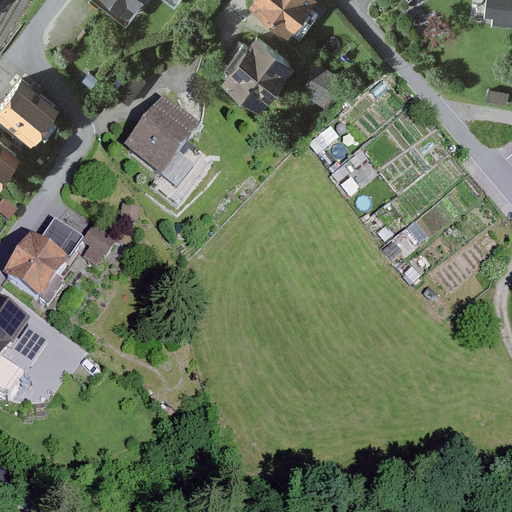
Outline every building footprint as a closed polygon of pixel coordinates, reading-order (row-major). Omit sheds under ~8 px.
[(143,0),(98,0),(129,21),(143,0)] [(312,0),(251,0),(250,3),(294,30),(312,0)] [(511,0),(486,0),(484,24),(511,27),(511,0)] [(291,58),(250,32),(221,77),(262,104),(291,58)] [(346,80),(317,66),(303,93),(333,107),(346,80)] [(152,81),(134,71),(119,96),(136,106),(152,81)] [(57,103),(19,74),(0,99),(0,113),(32,137),(57,103)] [(204,132),(163,101),(127,148),(168,179),(204,132)] [(0,187),(24,149),(0,133),(0,187)] [(83,242),(102,257),(121,233),(102,219),(83,242)] [(49,220),(8,280),(48,307),(76,266),(68,261),(81,241),(49,220)] [(0,385),(38,327),(0,303),(0,385)]
